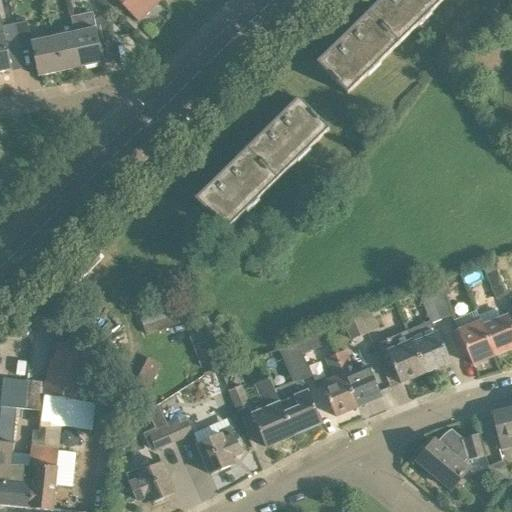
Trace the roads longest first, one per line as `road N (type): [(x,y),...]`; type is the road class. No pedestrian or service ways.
road 1 (tertiary): [(0,266),(139,130)]
road 2 (tertiary): [(139,130),(271,0)]
road 3 (residential): [(354,448),(511,389)]
road 4 (residential): [(139,130),(92,97),(0,108)]
road 5 (residential): [(226,511),(354,448)]
